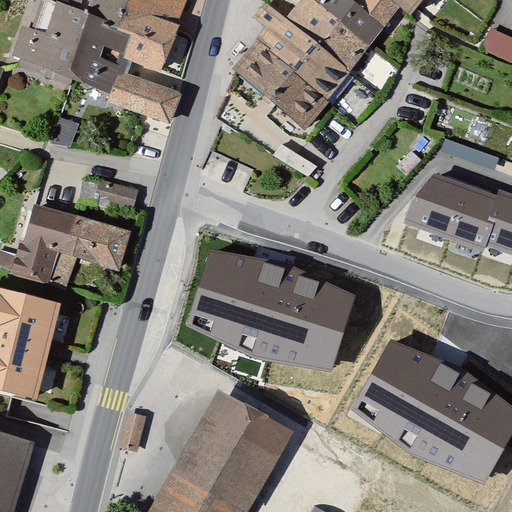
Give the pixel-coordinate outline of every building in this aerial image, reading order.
[(53,0),(45,22),(27,15),(13,53),(118,89),(126,68),(130,56),(165,68),(188,0),(53,0)] [(320,0),(297,0),(283,16),(349,68),(369,38),(320,0)] [(400,2),(397,0),(320,0),(369,38),(400,2)] [(397,0),(400,2),(412,12),(420,0),(397,0)] [(283,16),(262,1),(244,24),(259,36),(236,67),(301,127),(349,68),(283,16)] [(511,57),(511,33),(493,24),(483,44),(511,57)] [(185,90),(126,68),(118,89),(114,99),(173,121),(185,90)] [(497,196),(434,174),(412,200),(404,224),(484,253),(486,247),(511,255),(511,193),(500,190),(497,196)] [(127,229),(34,202),(12,275),(51,286),(62,249),(116,265),(127,229)] [(211,250),(186,323),(253,357),(332,372),(357,296),(292,265),(211,250)] [(38,401),(61,303),(28,295),(0,288),(0,391),(3,392),(38,401)] [(511,405),(464,369),(391,340),(351,409),(414,456),(485,484),(511,437),(511,405)] [(255,511),(295,440),(222,399),(159,511),(255,511)] [(128,411),(123,443),(141,446),(146,414),(128,411)] [(23,511),(43,443),(0,430),(0,511),(23,511)]
